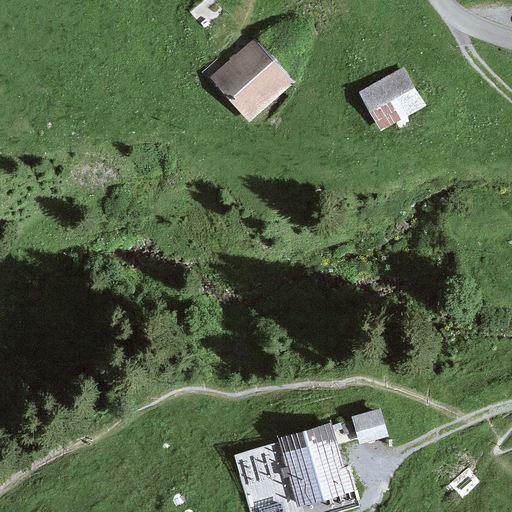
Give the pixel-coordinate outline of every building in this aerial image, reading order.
[(209,80),(248,124),(296,80),(257,37),(209,80)] [(360,93),(381,131),(425,107),(404,69),(360,93)] [(352,413),(360,442),(388,433),(380,404),(352,413)] [(280,441),(298,504),(353,488),(357,487),(350,463),(344,465),(330,418),(277,433),(280,441)] [(285,511),(282,499),(257,506),(258,511),(285,511)]
